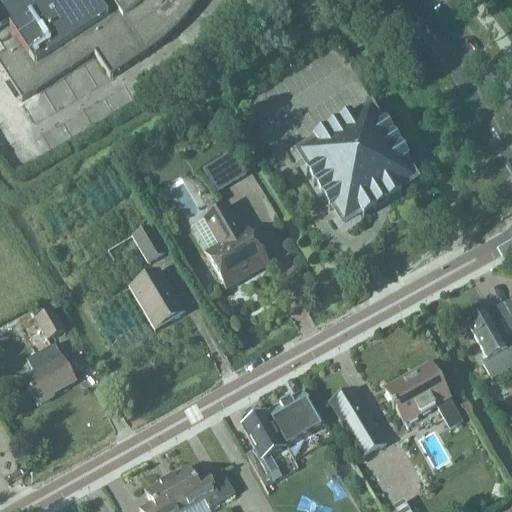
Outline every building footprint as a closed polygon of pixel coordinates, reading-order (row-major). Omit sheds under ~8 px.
[(0,0),(0,47),(5,55),(0,58),(0,68),(23,103),(95,56),(111,80),(150,54),(156,50),(162,45),(168,40),(173,35),(179,30),(184,24),(188,19),(193,13),(197,6),(201,0),(0,0)] [(302,156),(311,171),(305,175),(329,213),(335,209),(344,224),(359,215),(363,221),(364,220),(362,217),(373,210),(375,213),(376,212),(372,206),(383,199),(387,205),(388,205),(386,201),(397,194),(399,198),(400,197),(397,191),(412,182),(402,167),(408,163),(385,125),(379,129),(369,114),(355,124),(351,118),(313,141),(317,147),(302,156)] [(233,155),(223,161),(236,184),(246,178),(233,155)] [(164,174),(192,219),(213,206),(185,161),(164,174)] [(226,210),(205,222),(220,248),(206,257),(227,291),(268,267),(247,232),(241,236),(226,210)] [(149,229),(134,239),(150,266),(166,257),(149,229)] [(60,249),(88,246),(86,232),(59,236),(60,249)] [(159,272),(129,290),(155,334),(185,316),(159,272)] [(511,305),(510,302),(467,326),(488,362),(482,365),(491,381),(511,369),(511,305)] [(51,341),(63,335),(51,313),(39,320),(51,341)] [(76,389),(57,354),(29,369),(36,380),(25,386),(39,413),(55,405),(53,402),(76,389)] [(450,430),(462,424),(431,368),(385,393),(404,427),(438,408),(450,430)] [(352,393),(330,406),(363,462),(386,449),(352,393)] [(291,401),(266,415),(286,450),(311,436),(322,429),(318,421),(309,405),(302,394),(291,401)] [(245,428),(242,429),(257,456),(248,461),(260,482),(270,476),(262,462),(283,450),(264,417),(261,419),(259,415),(256,414),(244,421),(243,424),(245,428)] [(387,458),(377,461),(383,479),(393,476),(387,458)] [(188,511),(196,508),(198,511),(208,511),(221,505),(221,504),(234,497),(220,472),(207,480),(205,475),(193,482),(187,471),(166,483),(182,511),(188,511)] [(270,476),(260,482),(265,490),(274,485),(270,476)] [(182,511),(166,483),(145,495),(154,510),(151,511),(182,511)] [(417,511),(407,492),(395,499),(402,511),(417,511)]
